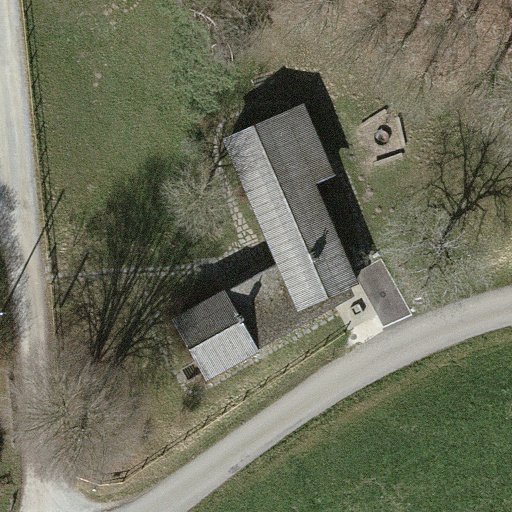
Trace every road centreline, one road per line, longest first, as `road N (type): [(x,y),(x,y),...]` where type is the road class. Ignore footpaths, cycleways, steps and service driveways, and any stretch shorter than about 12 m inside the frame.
road 1 (track): [(12,0),(56,511)]
road 2 (unclassified): [(168,511),(306,399),(511,310)]
